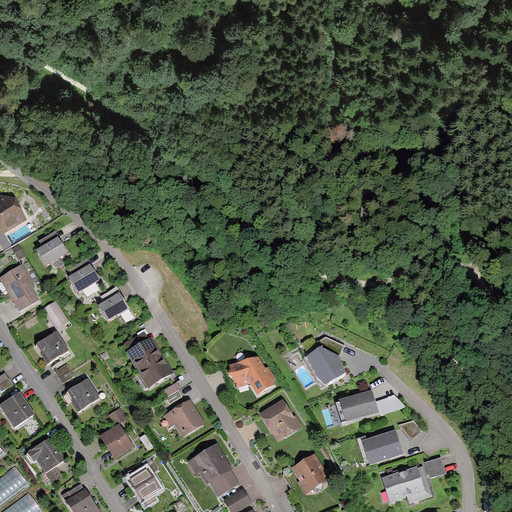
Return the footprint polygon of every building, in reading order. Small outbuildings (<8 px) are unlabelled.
[(6,198),(0,201),(0,240),(23,226),(6,198)] [(56,238),(35,252),(44,267),(65,253),(56,238)] [(21,265),(0,278),(0,283),(18,312),(37,300),(30,288),(33,286),(21,265)] [(87,267),(68,279),(76,292),(95,279),(87,267)] [(117,296),(97,309),(105,322),(126,309),(117,296)] [(53,304),(41,312),(53,329),(65,321),(53,304)] [(54,333),(35,346),(47,363),(66,350),(54,333)] [(126,354),(138,372),(164,356),(152,338),(126,354)] [(324,350),(308,360),(325,386),(341,375),(324,350)] [(234,387),(248,385),(255,398),(275,386),(256,354),(237,365),(228,367),(234,387)] [(164,356),(138,372),(148,390),(174,374),(164,356)] [(66,366),(55,373),(61,383),(72,376),(66,366)] [(5,373),(0,375),(0,388),(2,392),(13,385),(5,373)] [(87,381),(66,394),(77,412),(98,398),(87,381)] [(18,393),(0,404),(0,409),(12,427),(32,414),(18,393)] [(369,395),(336,406),(341,421),(374,410),(369,395)] [(392,397),(376,402),(380,413),(402,406),(392,397)] [(189,401),(162,418),(169,428),(175,424),(182,436),(202,423),(189,401)] [(282,401),(258,416),(274,441),(298,427),(282,401)] [(411,422),(397,426),(408,439),(421,431),(411,422)] [(118,425),(98,438),(111,458),(131,445),(118,425)] [(393,431),(361,441),(367,463),(400,453),(393,431)] [(62,459),(47,438),(27,452),(42,473),(62,459)] [(214,446),(190,461),(205,486),(208,484),(215,496),(236,484),(214,446)] [(312,454),(289,469),(305,493),(328,479),(312,454)] [(440,459),(424,464),(428,479),(444,474),(440,459)] [(419,465),(379,478),(387,502),(405,497),(407,503),(429,496),(419,465)] [(146,469),(127,481),(140,502),(159,491),(146,469)] [(98,511),(80,484),(60,497),(69,511),(98,511)] [(240,491),(221,503),(227,511),(232,511),(247,502),(240,491)]
